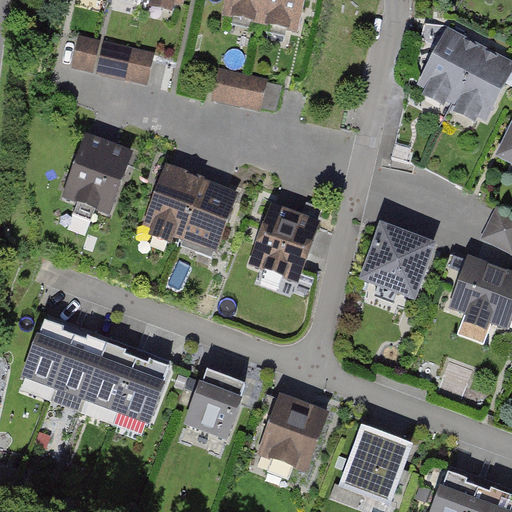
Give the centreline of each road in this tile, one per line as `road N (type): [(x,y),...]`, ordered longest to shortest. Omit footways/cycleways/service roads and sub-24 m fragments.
road 1 (residential): [(397,0),(318,367)]
road 2 (residential): [(318,367),(60,279)]
road 3 (residential): [(318,367),(511,447)]
